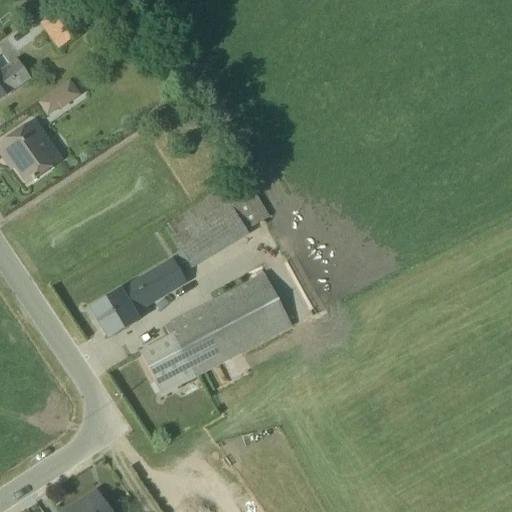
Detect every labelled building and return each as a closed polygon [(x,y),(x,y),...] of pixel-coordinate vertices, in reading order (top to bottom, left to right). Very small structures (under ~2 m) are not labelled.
[(64,9),(37,28),(58,58),(85,39),(64,9)] [(0,102),(31,82),(14,58),(0,67),(0,102)] [(44,116),(80,98),(71,82),(36,101),(44,116)] [(34,122),(0,144),(0,161),(2,165),(7,163),(23,187),(61,162),(34,122)] [(164,230),(189,273),(268,229),(244,185),(164,230)] [(174,263),(125,290),(88,311),(106,343),(139,325),(132,313),(185,283),(174,263)] [(293,333),(265,277),(133,343),(161,399),(293,333)] [(107,511),(96,494),(68,511),(107,511)]
